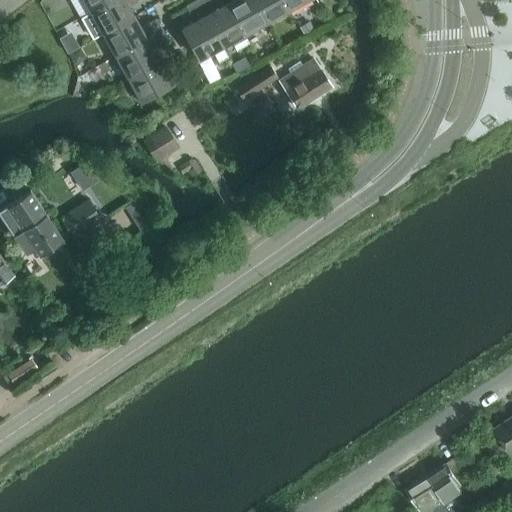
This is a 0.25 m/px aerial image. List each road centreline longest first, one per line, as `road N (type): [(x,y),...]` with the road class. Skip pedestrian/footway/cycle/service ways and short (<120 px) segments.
road 1 (tertiary): [(0,440),(351,197)]
road 2 (residential): [(311,511),(511,378)]
road 3 (tertiary): [(351,197),(391,178),(439,112),(451,72),(448,0)]
road 4 (tertiary): [(438,0),(425,95),(410,126),(351,197)]
